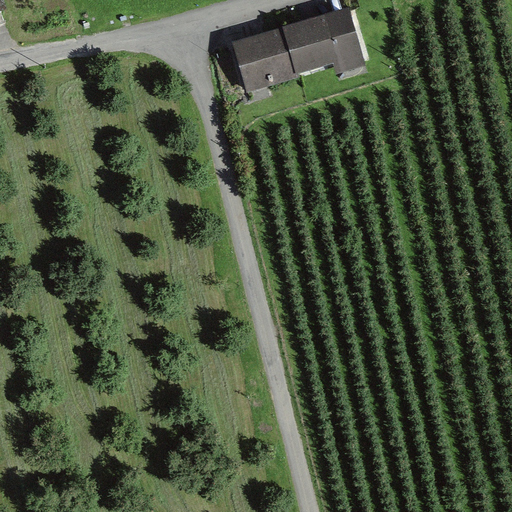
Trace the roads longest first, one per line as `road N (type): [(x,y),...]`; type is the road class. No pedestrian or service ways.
road 1 (unclassified): [(313,511),(187,33)]
road 2 (unclassified): [(0,67),(187,33)]
